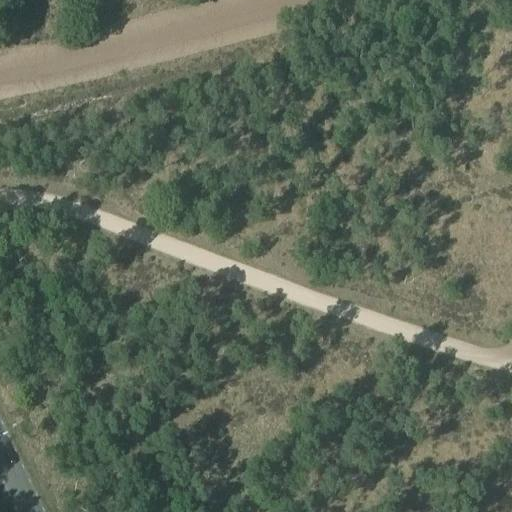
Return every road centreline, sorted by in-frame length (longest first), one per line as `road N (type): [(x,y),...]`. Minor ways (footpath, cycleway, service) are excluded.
road 1 (track): [(0,194),(128,229),(511,365)]
road 2 (track): [(0,72),(305,0)]
